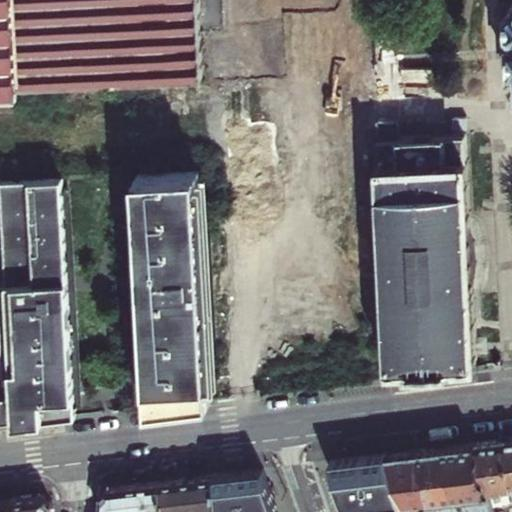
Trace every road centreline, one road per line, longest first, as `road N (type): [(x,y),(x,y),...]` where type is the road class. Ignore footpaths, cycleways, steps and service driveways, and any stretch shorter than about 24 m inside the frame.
road 1 (tertiary): [(279,423),(511,396)]
road 2 (tertiary): [(78,447),(279,423)]
